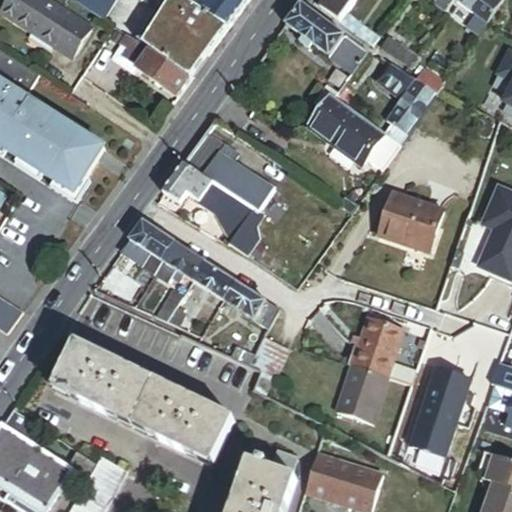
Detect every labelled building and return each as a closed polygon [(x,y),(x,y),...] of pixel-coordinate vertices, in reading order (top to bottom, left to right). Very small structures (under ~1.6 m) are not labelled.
[(55,48),(74,61),(93,32),(43,0),(12,0),(4,13),(56,46),(55,48)] [(71,0),(106,22),(120,0),(71,0)] [(177,0),(179,1),(229,32),(252,0),(177,0)] [(360,0),(329,0),(322,10),(342,25),(355,8),(360,0)] [(447,15),(456,3),(458,0),(441,0),(436,8),(447,15)] [(458,0),(456,3),(488,27),(504,5),(497,0),(458,0)] [(191,83),(229,32),(179,1),(145,49),(151,53),(191,83)] [(356,78),(371,57),(304,8),(288,29),(356,78)] [(355,8),(342,25),(358,37),(361,33),(357,29),(366,16),(355,8)] [(178,102),(191,83),(151,53),(145,49),(128,38),(122,48),(130,53),(126,59),(139,70),(138,72),(178,102)] [(415,58),(390,40),(382,51),(407,69),(415,58)] [(113,62),(134,77),(138,72),(139,70),(126,59),(130,53),(122,48),(113,62)] [(0,149),(70,193),(78,198),(105,153),(25,103),(40,80),(0,54),(0,149)] [(511,56),(498,78),(511,85),(511,92),(505,106),(511,110),(511,56)] [(416,84),(393,68),(380,85),(403,101),(416,84)] [(436,99),(446,87),(425,72),(416,84),(436,99)] [(348,88),(349,86),(340,79),(330,92),(335,95),(340,99),(348,88)] [(347,109),(337,102),(333,98),(332,97),(309,128),(364,169),(367,164),(382,175),(395,158),(436,99),(416,84),(403,101),(387,124),(392,128),(385,138),(347,109)] [(357,95),(348,88),(340,99),(337,102),(347,109),(357,95)] [(496,126),(485,122),(479,138),(490,142),(496,126)] [(237,140),(217,125),(209,137),(229,151),(237,140)] [(240,239),(256,214),(262,218),(278,195),(224,158),(229,151),(209,137),(165,197),(182,208),(190,198),(202,207),(201,208),(221,223),(231,242),(235,245),(240,239)] [(497,243),(495,242),(482,270),(511,283),(511,195),(503,192),(487,229),(501,235),(497,243)] [(0,202),(2,203),(0,206),(0,214),(2,216),(11,201),(0,194),(0,202)] [(441,215),(389,198),(375,242),(427,258),(441,215)] [(256,214),(240,239),(248,244),(264,220),(262,218),(256,214)] [(178,248),(145,225),(124,255),(157,278),(178,248)] [(286,268),(255,247),(245,262),(275,284),(286,268)] [(205,268),(178,248),(157,278),(171,288),(180,276),(193,285),(205,268)] [(223,306),(235,289),(205,268),(193,285),(223,306)] [(269,336),(277,319),(235,289),(223,306),(269,336)] [(177,311),(187,296),(178,290),(159,320),(168,325),(177,311)] [(23,315),(0,301),(0,334),(7,339),(23,315)] [(177,311),(168,325),(177,329),(185,317),(177,311)] [(367,324),(352,372),(388,383),(392,369),(403,335),(367,324)] [(291,354),(266,342),(256,362),(252,370),(278,382),(291,354)] [(236,425),(78,348),(55,394),(213,471),(236,425)] [(232,362),(252,370),(256,362),(236,353),(232,362)] [(415,376),(392,369),(388,383),(411,390),(415,376)] [(388,383),(352,372),(337,419),(373,430),(388,383)] [(511,377),(497,372),(492,386),(495,387),(511,392),(511,377)] [(470,385),(435,374),(409,450),(445,462),(470,385)] [(511,392),(495,387),(492,397),(488,409),(510,416),(505,429),(511,431),(511,392)] [(38,428),(14,413),(0,436),(0,501),(17,511),(18,511),(21,507),(28,511),(50,511),(71,479),(86,489),(99,468),(78,455),(68,471),(27,446),(38,428)] [(356,445),(327,431),(324,441),(353,454),(356,445)] [(274,476),(251,467),(234,511),(288,511),(299,484),(292,482),(298,464),(281,457),(274,476)] [(511,511),(511,466),(484,457),(476,481),(493,487),(484,511),(511,511)] [(373,511),(384,479),(318,458),(306,497),(352,511),(373,511)] [(99,468),(86,489),(72,511),(107,511),(130,476),(104,460),(99,468)]
